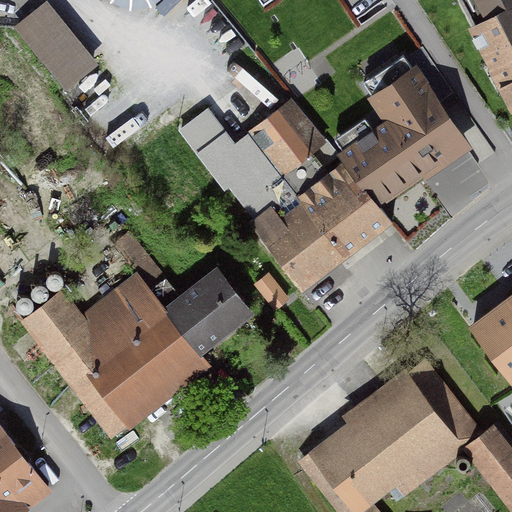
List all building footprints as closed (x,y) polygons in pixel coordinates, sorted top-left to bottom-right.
[(506,109),(511,105),(511,0),(459,0),(502,82),(494,86),(506,109)] [(43,6),(16,28),(63,87),(91,64),(43,6)] [(389,122),(337,157),(343,164),(379,210),(472,152),(438,102),(452,93),(422,48),(364,86),(389,122)] [(279,175),(322,142),(287,101),(246,133),(279,175)] [(385,218),(379,210),(343,164),(296,198),(306,211),(284,227),(269,207),(275,203),(205,111),(179,130),(223,188),(226,186),(252,220),(248,222),(296,285),(385,218)] [(173,229),(181,223),(169,209),(162,215),(173,229)] [(146,395),(143,391),(247,311),(216,271),(179,299),(164,279),(149,291),(136,275),(118,288),(125,297),(124,298),(130,305),(101,328),(89,312),(79,320),(58,292),(22,320),(109,432),(127,418),(124,413),(146,395)] [(511,300),(477,327),(511,372),(511,300)] [(464,446),(478,435),(422,362),(403,376),(412,388),(354,432),(353,431),(316,459),(312,453),(309,455),(310,455),(302,462),(340,511),(377,511),(465,447),(464,446)] [(478,435),(464,446),(465,447),(511,508),(511,452),(491,425),(478,435)] [(0,511),(13,511),(46,488),(0,428),(0,511)]
